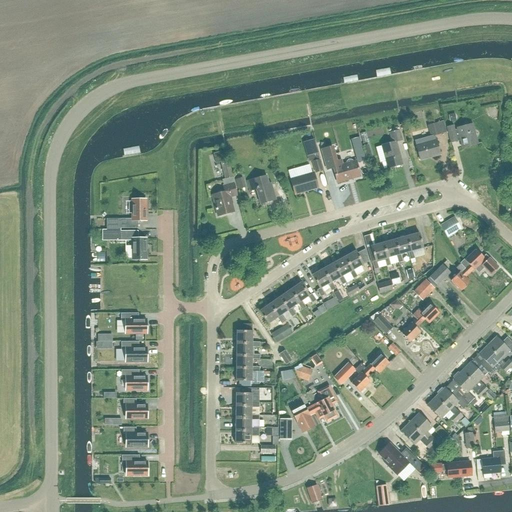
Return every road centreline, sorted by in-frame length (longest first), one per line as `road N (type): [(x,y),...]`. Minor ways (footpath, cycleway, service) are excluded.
road 1 (unclassified): [(50,501),(49,177),(77,112),(106,90),(138,80),(511,19)]
road 2 (residential): [(211,495),(274,485),(352,445),(511,296)]
road 3 (residential): [(211,308),(213,263),(228,244),(449,183),(466,198)]
road 4 (residential): [(211,308),(229,306),(336,234),(466,198)]
road 5 (residential): [(211,495),(211,308)]
road 6 (residential): [(167,308),(168,479)]
